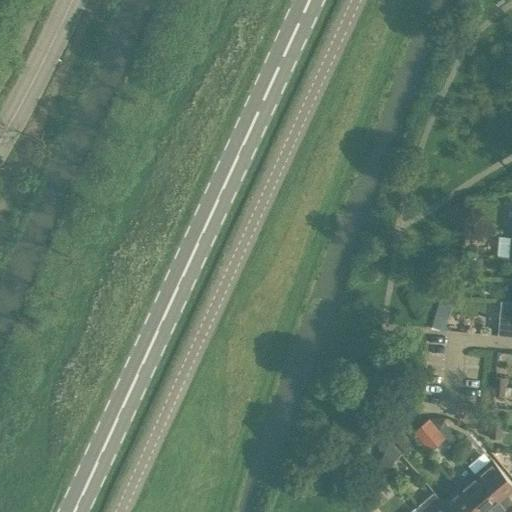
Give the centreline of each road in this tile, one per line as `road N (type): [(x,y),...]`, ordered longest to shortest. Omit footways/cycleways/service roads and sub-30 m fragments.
road 1 (tertiary): [(73,511),(310,0)]
road 2 (unclassified): [(117,511),(350,0)]
road 3 (primary): [(0,137),(72,0)]
road 4 (residential): [(511,342),(461,339),(447,408)]
